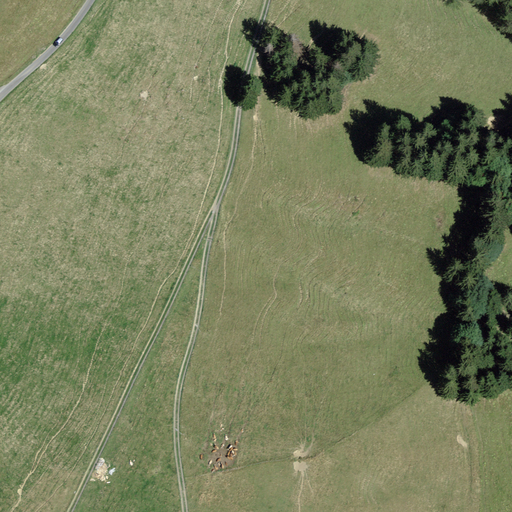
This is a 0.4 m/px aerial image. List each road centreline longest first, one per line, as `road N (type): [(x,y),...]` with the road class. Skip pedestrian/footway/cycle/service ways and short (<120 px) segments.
road 1 (track): [(185,511),(176,431),(181,377),(268,0)]
road 2 (track): [(70,511),(216,203)]
road 3 (unclassified): [(0,97),(90,0)]
